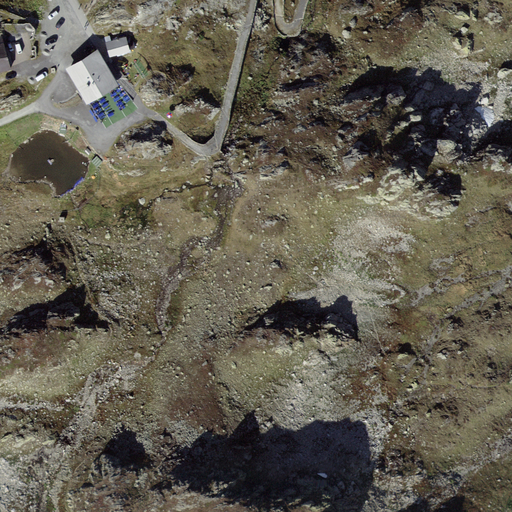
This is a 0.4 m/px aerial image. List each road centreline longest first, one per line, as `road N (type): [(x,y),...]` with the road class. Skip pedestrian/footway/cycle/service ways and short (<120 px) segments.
road 1 (track): [(219,142),(201,150),(146,111),(93,34)]
road 2 (track): [(251,0),(219,142)]
road 3 (track): [(0,121),(41,104),(66,55),(93,34)]
road 4 (track): [(146,111),(100,137),(41,104)]
